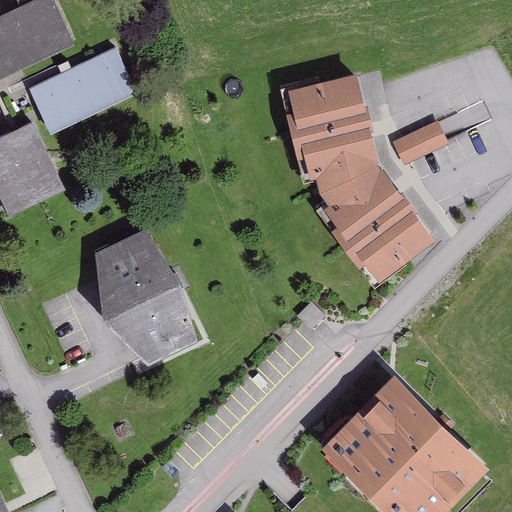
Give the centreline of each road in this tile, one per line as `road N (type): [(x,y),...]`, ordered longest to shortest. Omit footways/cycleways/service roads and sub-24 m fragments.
road 1 (residential): [(205,511),(511,194)]
road 2 (residential): [(78,511),(0,341)]
